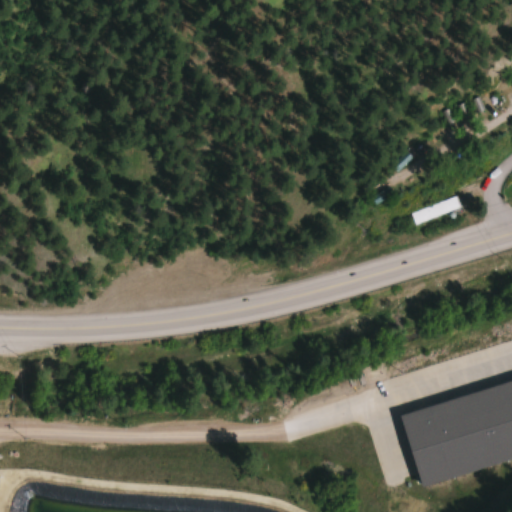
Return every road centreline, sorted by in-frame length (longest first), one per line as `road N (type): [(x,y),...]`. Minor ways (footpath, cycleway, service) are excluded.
road 1 (primary): [(0,330),(170,326),(297,302),(511,237)]
road 2 (residential): [(511,357),(265,428),(0,427)]
